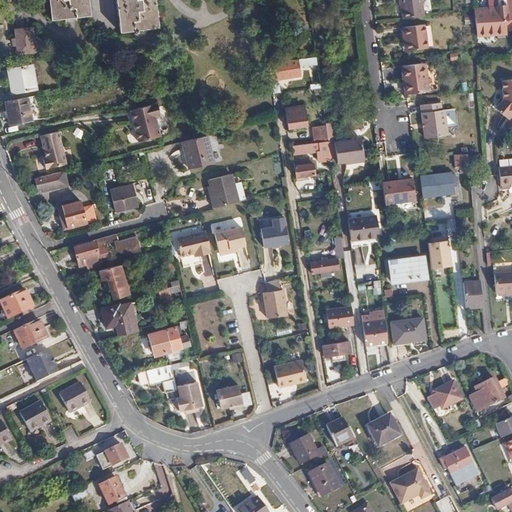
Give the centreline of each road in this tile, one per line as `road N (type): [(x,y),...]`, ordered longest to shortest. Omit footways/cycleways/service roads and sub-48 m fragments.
road 1 (residential): [(240,440),(269,420),(476,347),(505,344)]
road 2 (residential): [(129,417),(0,166)]
road 3 (unknown): [(505,344),(479,227),(478,198),(495,146)]
road 4 (residential): [(0,475),(27,470),(129,417)]
road 5 (residential): [(365,0),(381,107),(397,133)]
road 6 (unknown): [(0,139),(124,116)]
